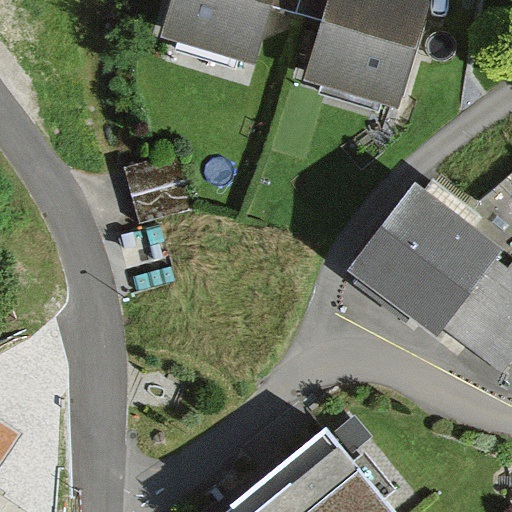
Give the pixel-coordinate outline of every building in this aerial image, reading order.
[(266,20),(298,29),(306,0),(181,0),(169,48),(252,70),(266,20)] [(428,3),(416,0),(306,0),(298,29),(327,37),(314,86),(399,109),(428,3)] [(182,166),(132,181),(148,238),(198,224),(182,166)] [(511,271),(429,209),(370,287),(511,392),(511,271)] [(228,509),(230,511),(388,511),(327,433),(228,509)]
